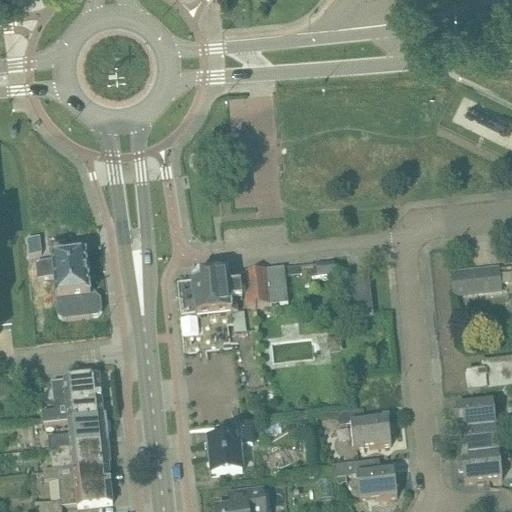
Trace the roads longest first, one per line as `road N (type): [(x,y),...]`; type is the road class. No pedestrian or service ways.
road 1 (tertiary): [(511,8),(385,32),(167,54)]
road 2 (tertiary): [(168,85),(511,54)]
road 3 (residential): [(433,511),(405,236)]
road 4 (tertiary): [(145,348),(122,124)]
road 5 (residential): [(192,258),(405,236)]
road 6 (tertiary): [(164,511),(145,348)]
road 7 (residential): [(0,366),(145,348)]
